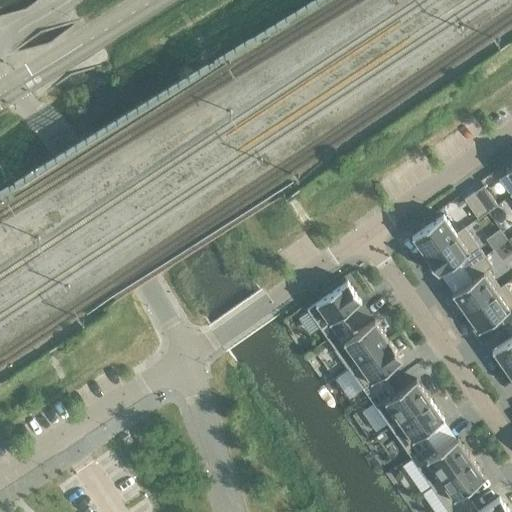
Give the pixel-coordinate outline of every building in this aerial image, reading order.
[(484,185),(474,192),(488,211),(497,204),(484,185)] [(474,192),(464,198),(478,218),(488,211),(474,192)] [(443,214),(412,237),(425,255),(456,233),(456,232),(443,214)] [(464,226),(456,232),(456,233),(425,255),(438,274),(459,260),(465,269),(485,256),(464,226)] [(492,266),(485,256),(465,269),(472,279),(452,294),(465,312),(497,290),(484,272),(492,266)] [(347,281),(307,309),(328,338),(347,325),(340,315),(361,300),(347,281)] [(511,305),(509,308),(497,290),(465,312),(478,331),(499,316),(505,326),(511,321),(511,305)] [(354,334),(347,325),(328,338),(349,369),(357,363),(357,362),(389,340),(375,320),(354,334)] [(511,321),(505,326),(511,335),(511,336),(492,351),(505,369),(511,364),(511,321)] [(389,340),(357,362),(357,363),(370,381),(362,387),(369,397),(389,384),(382,374),(402,359),(389,340)] [(389,384),(369,397),(377,408),(381,405),(394,423),(394,424),(430,398),(416,379),(396,393),(389,384)] [(394,424),(394,423),(389,426),(411,456),(430,442),(423,433),(444,418),(430,398),(394,424)] [(437,452),(430,442),(411,456),(431,486),(472,457),(458,438),(437,452)] [(472,457),(431,486),(449,511),(456,511),(472,501),(465,491),(485,477),(472,457)] [(479,511),(472,501),(456,511),(510,511),(500,497),(479,511)]
